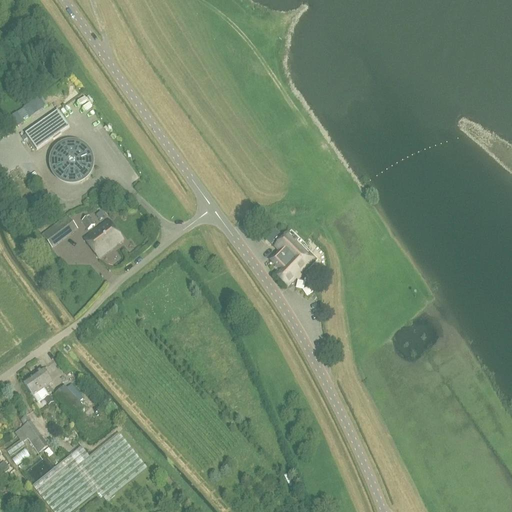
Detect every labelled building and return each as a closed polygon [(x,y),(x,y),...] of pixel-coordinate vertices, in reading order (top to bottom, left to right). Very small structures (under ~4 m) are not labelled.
[(58,111),(25,135),(37,151),(69,128),(58,111)] [(58,151),(56,154),(55,157),(53,160),(53,164),(53,167),(54,171),(56,174),(58,177),(61,179),(64,181),(67,182),(71,182),(74,182),(78,182),(81,180),(84,178),(86,176),(88,173),(89,169),(90,166),(90,162),(90,159),(88,156),(86,153),(84,150),(81,148),(78,146),(75,145),(71,145),(68,146),(64,147),(61,149),(58,151)] [(78,231),(67,216),(42,235),(52,250),(78,231)] [(95,226),(89,216),(81,222),(88,231),(95,226)] [(99,259),(123,240),(109,221),(84,239),(99,259)] [(280,270),(279,272),(281,274),(277,278),(288,287),(295,280),(298,282),(303,276),(301,274),(303,272),(309,267),(312,264),(316,259),(304,247),(305,245),(291,231),(287,236),(286,237),(284,234),(282,236),(276,229),(266,239),(272,245),(274,243),(277,246),(275,248),(279,253),(271,261),(280,270)] [(34,376),(48,396),(53,392),(49,386),(52,384),(42,371),(34,376)] [(38,403),(48,396),(34,376),(24,383),(34,397),(38,403)] [(71,384),(67,389),(76,399),(80,394),(71,384)] [(76,399),(67,389),(65,387),(54,396),(73,417),(83,407),(76,399)] [(28,440),(30,444),(41,437),(31,422),(29,423),(26,419),(20,423),(23,428),(21,430),(28,440)] [(7,440),(13,437),(7,428),(2,432),(7,440)] [(28,440),(21,430),(15,434),(22,444),(28,440)] [(106,502),(146,470),(119,434),(89,458),(81,448),(33,486),(52,511),(73,511),(98,493),(106,502)] [(41,437),(30,444),(37,455),(48,448),(41,437)] [(52,448),(47,452),(52,457),(56,454),(52,448)] [(22,467),(32,460),(26,453),(16,461),(22,467)] [(5,463),(0,466),(0,473),(1,476),(10,469),(5,463)] [(20,488),(22,486),(26,491),(30,488),(16,470),(10,474),(15,480),(15,481),(20,488)] [(87,505),(92,511),(102,504),(98,498),(87,505)]
